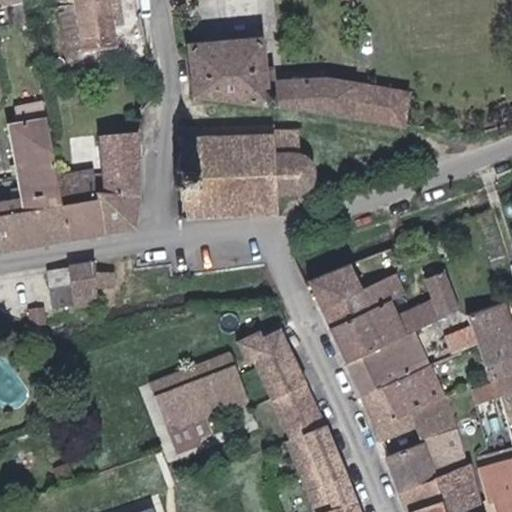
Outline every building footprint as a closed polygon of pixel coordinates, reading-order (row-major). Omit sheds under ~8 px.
[(134,0),(99,0),(102,13),(136,7),(134,0)] [(259,36),(186,41),(191,94),(271,102),(321,110),(358,118),(363,81),(326,75),(271,76),(270,65),(260,64),(259,36)] [(399,123),(407,86),(363,81),(358,118),(399,123)] [(45,100),(15,104),(18,120),(47,116),(45,100)] [(15,195),(17,208),(58,202),(47,116),(18,120),(5,121),(15,195)] [(296,124),(180,124),(182,211),(279,209),(279,196),(300,195),(305,194),(310,189),(313,185),(315,181),(315,177),(315,172),(313,164),(308,160),(302,156),(298,155),(296,124)] [(89,196),(98,231),(138,223),(143,129),(103,131),(99,188),(90,188),(89,196)] [(0,197),(0,248),(65,240),(60,202),(58,202),(17,208),(15,195),(0,197)] [(60,202),(65,240),(98,231),(89,196),(60,202)] [(94,259),(68,262),(69,268),(73,303),(98,300),(97,287),(114,287),(113,269),(95,268),(94,259)] [(357,288),(345,263),(306,277),(318,303),(357,288)] [(54,305),(73,303),(69,268),(49,270),(54,305)] [(462,311),(446,270),(427,280),(432,299),(408,309),(409,329),(404,330),(391,296),(329,324),(347,361),(416,331),(462,311)] [(357,288),(318,303),(329,324),(391,296),(406,290),(398,272),(357,288)] [(471,314),(502,394),(511,390),(511,322),(504,302),(471,314)] [(31,306),(33,321),(47,318),(44,304),(31,306)] [(250,359),(288,435),(325,419),(283,326),(261,335),(257,327),(233,337),(244,361),(250,359)] [(416,331),(347,361),(377,428),(449,397),(416,331)] [(247,398),(231,351),(145,380),(161,427),(247,398)] [(493,379),(468,388),(474,403),(499,394),(493,379)] [(449,397),(377,428),(383,441),(399,435),(402,449),(458,427),(449,397)] [(288,435),(315,511),(361,511),(325,419),(288,435)] [(402,449),(386,455),(398,490),(468,459),(458,427),(402,449)] [(489,511),(511,511),(511,456),(478,465),(489,511)] [(483,511),(468,459),(398,490),(407,511),(483,511)]
